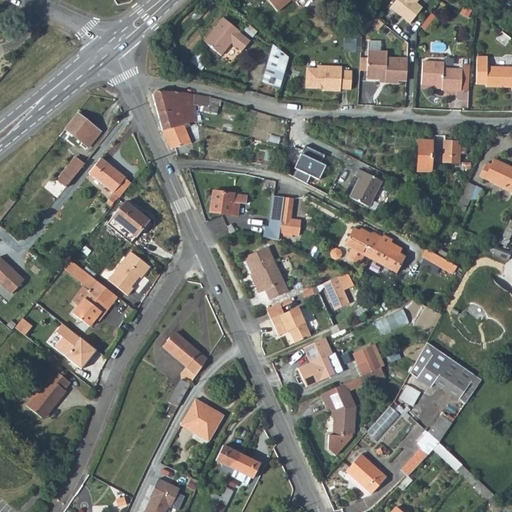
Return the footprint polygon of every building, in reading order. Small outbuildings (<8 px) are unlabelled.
[(266,0),(278,13),(291,1),(292,0),(266,0)] [(396,0),(390,8),(411,24),(424,7),(418,3),(420,0),(396,0)] [(465,6),(461,12),(468,17),(473,10),(465,6)] [(374,15),(362,27),(367,31),(372,27),(378,31),(384,24),(374,15)] [(237,35),(220,21),(209,33),(211,34),(202,45),(218,58),(228,46),(238,54),(247,44),(236,36),(237,35)] [(391,31),(386,36),(393,42),(397,37),(391,31)] [(201,43),(202,45),(211,34),(209,33),(201,43)] [(361,50),(362,38),(352,38),(352,50),(361,50)] [(264,82),(282,87),(290,57),(274,44),(264,82)] [(378,58),(378,50),(369,49),(369,58),(378,58)] [(408,58),(388,57),(389,51),(378,50),(378,58),(369,58),(368,77),(381,78),(387,78),(387,81),(399,82),(399,79),(407,79),(408,58)] [(463,62),(443,61),(443,55),(423,54),(421,82),(421,83),(435,83),(442,84),(442,87),(442,89),(461,89),(463,62)] [(479,55),(478,83),(488,83),(488,86),(511,86),(511,66),(489,66),(490,56),(479,55)] [(342,65),(318,63),(318,66),(308,66),(307,85),(325,87),(325,90),(341,91),(341,87),(352,88),(353,69),(342,68),(342,65)] [(196,128),(194,123),(197,122),(194,106),(202,107),(207,108),(210,98),(180,92),(168,93),(155,91),(152,94),(162,131),(170,150),(198,143),(196,128)] [(218,103),(219,100),(210,98),(207,108),(217,110),(218,106),(218,103)] [(99,134),(75,115),(64,130),(87,149),(99,134)] [(431,141),(418,140),(417,171),(430,171),(431,141)] [(458,142),(443,141),(442,161),(458,162),(458,142)] [(329,154),(306,144),(295,165),(297,166),(293,174),(307,181),(311,172),(320,175),(329,154)] [(55,181),(65,188),(83,166),(74,159),(55,181)] [(123,178),(100,159),(88,174),(112,193),(115,190),(123,178)] [(511,169),(493,160),(491,165),(490,167),(485,165),(479,176),(511,191),(511,169)] [(386,185),(363,172),(358,179),(362,182),(353,199),(372,210),(386,185)] [(128,182),(123,178),(115,190),(119,194),(128,182)] [(440,187),(433,184),(427,196),(434,199),(440,187)] [(465,186),(454,210),(460,213),(472,189),(465,186)] [(246,196),(212,192),(209,213),(230,216),(232,203),(239,204),(244,205),(246,196)] [(273,195),(269,226),(265,226),(265,237),(280,240),(281,235),(284,197),(273,195)] [(0,218),(15,200),(10,196),(0,208),(0,218)] [(111,196),(110,198),(106,202),(110,206),(115,200),(111,196)] [(294,198),(284,197),(281,235),(292,236),(300,234),(301,220),(292,218),(294,198)] [(124,202),(106,225),(129,243),(147,221),(124,202)] [(237,217),(239,204),(232,203),(230,216),(237,217)] [(498,243),(504,245),(511,229),(511,220),(509,220),(498,243)] [(225,226),(228,232),(233,229),(233,228),(230,223),(225,226)] [(361,254),(369,259),(378,243),(380,239),(373,234),(370,238),(367,237),(369,234),(360,229),(358,231),(353,229),(343,245),(350,249),(361,254)] [(380,239),(369,259),(397,273),(408,256),(402,253),(404,247),(383,234),(380,239)] [(509,259),(511,251),(511,249),(499,244),(495,254),(509,259)] [(268,245),(244,254),(251,273),(253,272),(260,290),(263,289),(266,299),(286,292),(268,245)] [(445,258),(438,254),(426,247),(421,256),(453,273),(458,266),(445,258)] [(358,260),(361,254),(350,249),(348,254),(349,257),(354,261),(358,260)] [(441,249),(438,254),(445,258),(448,253),(441,249)] [(26,275),(0,254),(0,279),(14,290),(26,275)] [(129,254),(106,282),(126,298),(132,291),(130,289),(138,279),(140,276),(142,278),(149,269),(129,254)] [(66,259),(62,256),(53,267),(57,270),(66,259)] [(104,303),(110,295),(67,260),(61,268),(82,285),(88,290),(76,305),(71,311),(94,330),(101,322),(106,315),(109,318),(114,311),(104,303)] [(256,292),(260,290),(253,272),(251,273),(249,273),(256,292)] [(343,299),(336,279),(322,285),(329,304),(343,299)] [(69,300),(76,305),(88,290),(82,285),(69,300)] [(121,303),(110,295),(104,303),(114,311),(121,303)] [(346,306),(343,299),(329,304),(333,311),(346,306)] [(307,335),(295,307),(268,318),(274,334),(285,329),(290,342),(307,335)] [(381,333),(410,323),(404,309),(376,319),(381,333)] [(104,324),(109,318),(106,315),(101,322),(104,324)] [(20,320),(14,328),(24,336),(30,328),(20,320)] [(95,351),(61,324),(55,333),(61,338),(53,348),(65,357),(64,358),(80,370),(88,360),(95,351)] [(47,343),(53,348),(61,338),(55,333),(47,343)] [(162,348),(195,376),(206,360),(175,333),(162,348)] [(331,353),(324,336),(301,347),(307,362),(296,367),(305,387),(334,375),(325,355),(331,353)] [(434,383),(455,397),(471,372),(428,342),(411,373),(431,387),(434,383)] [(349,355),(355,369),(359,377),(377,369),(373,360),(367,347),(349,355)] [(377,369),(359,377),(362,384),(384,375),(381,367),(377,369)] [(66,382),(50,371),(44,378),(46,380),(33,397),(31,396),(23,406),(40,418),(50,404),(52,406),(63,391),(61,390),(66,382)] [(455,397),(463,403),(479,378),(471,372),(455,397)] [(345,382),(348,390),(362,384),(359,377),(345,382)] [(190,385),(181,380),(168,402),(176,407),(190,385)] [(323,392),(320,393),(328,410),(331,409),(332,412),(334,412),(332,436),(328,435),(327,449),(334,456),(351,436),(351,433),(353,433),(355,406),(348,390),(345,382),(323,392)] [(407,384),(400,398),(414,405),(421,391),(407,384)] [(222,416),(195,400),(180,426),(186,429),(188,427),(196,432),(192,439),(204,446),(208,439),(209,439),(222,416)] [(403,411),(392,400),(389,404),(369,428),(379,437),(403,411)] [(42,420),(52,406),(50,404),(40,418),(42,420)] [(399,470),(406,477),(433,449),(438,444),(437,443),(429,435),(424,431),(422,433),(424,435),(416,445),(420,449),(399,470)] [(456,471),(463,477),(468,472),(438,444),(433,449),(455,471),(456,471)] [(227,467),(233,470),(240,456),(231,452),(232,451),(222,446),(214,461),(227,467)] [(385,477),(360,455),(347,469),(359,481),(358,483),(370,494),(385,477)] [(249,461),(240,456),(233,470),(250,478),(252,479),(259,464),(250,460),(249,461)] [(223,474),(230,477),(233,470),(227,467),(223,474)] [(345,472),(358,483),(359,481),(347,469),(345,472)] [(246,485),(250,478),(233,470),(230,477),(246,485)] [(463,477),(489,500),(493,495),(468,472),(463,477)] [(181,488),(159,477),(150,496),(152,497),(145,511),(165,511),(169,505),(172,506),(181,488)] [(222,511),(233,492),(225,488),(219,499),(213,511),(222,511)] [(488,501),(499,511),(510,511),(493,495),(489,500),(488,501)] [(213,496),(206,511),(213,511),(219,499),(213,496)]
